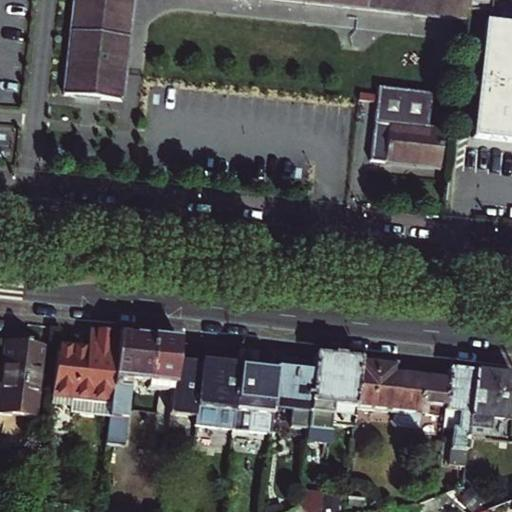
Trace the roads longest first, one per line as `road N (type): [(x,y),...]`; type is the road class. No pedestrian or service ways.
road 1 (secondary): [(511,263),(0,206)]
road 2 (secondary): [(0,289),(511,341)]
